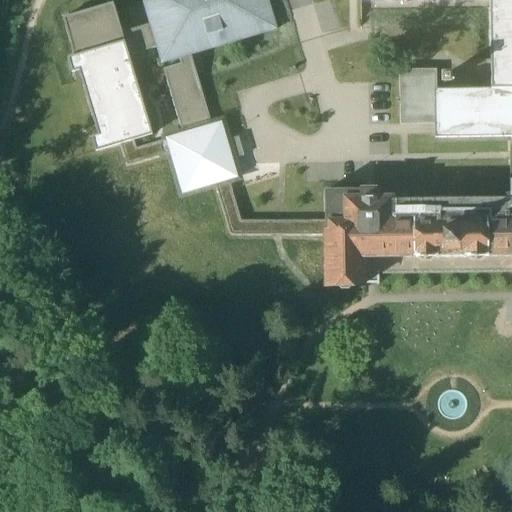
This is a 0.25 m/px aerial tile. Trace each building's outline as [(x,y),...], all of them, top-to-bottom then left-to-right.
[(156,0),(144,4),(150,25),(157,48),(162,64),(179,59),(191,56),(277,30),(267,0),(156,0)] [(511,0),(489,0),(491,90),(511,89),(511,0)] [(75,57),(125,42),(122,33),(113,4),(63,18),(75,57)] [(157,48),(150,25),(122,33),(125,42),(129,56),(157,48)] [(129,56),(125,42),(75,57),(68,59),(72,73),(79,71),(98,136),(92,138),(96,152),(121,145),(134,141),(153,135),(129,56)] [(185,134),(212,126),(191,56),(179,59),(181,64),(163,70),(181,129),(184,129),(185,134)] [(434,69),(400,70),(401,125),(435,125),(435,139),(510,138),(511,138),(511,89),(491,90),(434,91),(434,83),(449,83),(449,74),(434,74),(434,69)] [(212,126),(185,134),(167,139),(167,140),(171,153),(183,194),(215,185),(229,181),(237,178),(232,160),(244,157),(239,137),(226,141),(222,126),(222,125),(221,123),(212,126)] [(171,153),(167,140),(137,149),(134,141),(121,145),(127,166),(171,153)] [(325,236),(325,222),(312,221),(312,222),(279,222),(241,222),(229,181),(215,185),(231,235),(279,235),(312,236),(325,236)] [(511,196),(510,197),(508,197),(509,218),(466,219),(466,216),(435,216),(435,219),(392,220),(392,198),(379,199),(378,191),(325,191),(325,222),(325,236),(326,286),(369,285),(369,284),(381,284),(381,285),(385,285),(385,282),(383,282),(383,274),(511,272),(511,196)]
